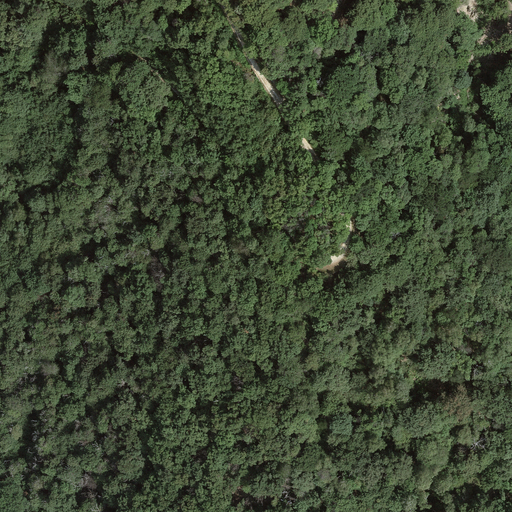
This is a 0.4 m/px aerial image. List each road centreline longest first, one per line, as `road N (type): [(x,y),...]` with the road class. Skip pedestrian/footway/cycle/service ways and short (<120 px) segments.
road 1 (track): [(286,113),(343,214),(340,247),(319,259),(149,60),(59,0)]
road 2 (track): [(218,0),(286,113)]
